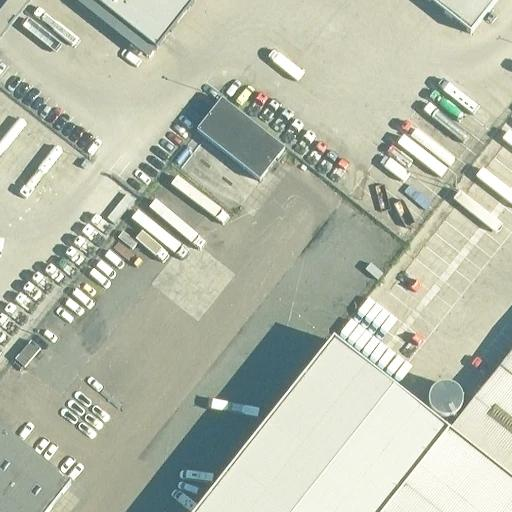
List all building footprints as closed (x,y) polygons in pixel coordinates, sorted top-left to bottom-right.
[(496,0),(91,0),(155,51),(195,0),(426,0),(469,34),(496,0)] [(285,150),(221,100),(196,132),(259,182),(285,150)] [(89,229),(111,196),(102,190),(80,224),(89,229)] [(511,511),(511,482),(449,434),(333,342),(197,511),(511,511)] [(511,353),(499,369),(511,379),(511,353)] [(511,379),(499,369),(449,432),(449,434),(511,482),(511,379)] [(0,511),(48,511),(70,485),(0,429),(0,511)] [(92,456),(105,440),(91,429),(78,444),(92,456)]
